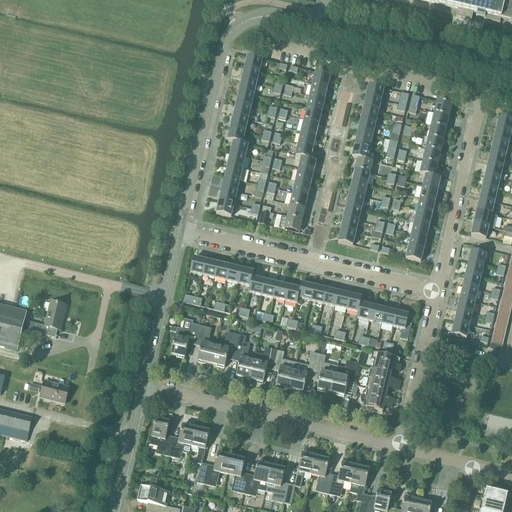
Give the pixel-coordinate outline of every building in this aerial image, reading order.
[(511,0),(413,0),(432,4),(457,10),(455,18),(471,22),(473,14),(476,15),(475,17),(484,19),(483,21),(499,24),(500,20),(511,23),(509,31),(511,31),(511,0)] [(247,58),(244,70),(259,74),(262,62),(247,58)] [(244,72),(241,82),(256,86),(258,76),(259,74),(244,70),(244,72)] [(329,78),(315,74),(312,87),(326,90),(329,78)] [(240,86),(238,94),(253,98),(255,90),(256,86),(241,82),(240,86)] [(309,99),(324,102),(326,90),(312,87),(309,99)] [(365,99),(380,103),(383,90),(368,87),(365,99)] [(237,100),(236,106),(250,109),(252,104),(253,98),(238,94),(237,100)] [(401,95),(398,107),(405,108),(408,96),(401,95)] [(412,97),(412,98),(409,109),(416,111),(419,99),(412,97)] [(307,110),(321,114),(324,102),(309,99),(307,110)] [(380,103),(365,99),(362,111),(377,114),(380,103)] [(437,103),(437,104),(434,115),(448,119),(451,107),(437,103)] [(234,114),(233,118),(247,121),(248,117),(250,109),(236,106),(234,114)] [(276,110),(269,109),(267,118),(274,120),(276,110)] [(304,122),(318,126),(321,114),(307,110),(304,122)] [(377,114),(362,111),(360,123),(374,126),(377,114)] [(431,127),(446,131),(448,119),(434,115),(431,127)] [(230,128),(230,130),(245,133),(245,131),(247,121),(233,118),(230,128)] [(511,125),(511,121),(498,118),(496,130),(510,134),(511,125)] [(301,134),(315,137),(318,126),(304,122),(301,134)] [(374,126),(360,123),(357,135),(372,138),(374,126)] [(428,139),(443,143),(446,131),(431,127),(428,139)] [(230,130),(227,142),(233,143),(242,145),(245,133),(230,130)] [(493,142),(507,146),(510,134),(496,130),(493,142)] [(298,146),(312,149),(315,137),(301,134),(298,146)] [(372,138),(357,135),(354,146),(369,150),(372,138)] [(426,151),(440,154),(443,143),(428,139),(426,151)] [(397,144),(389,142),(387,153),(394,155),(397,144)] [(490,154),(504,157),(507,146),(493,142),(490,154)] [(233,143),(230,155),(245,159),(245,158),(248,158),(249,154),(246,153),(248,147),(242,145),(233,143)] [(312,149),(298,146),(295,158),(301,159),(310,161),(312,149)] [(369,150),(354,146),(351,159),(357,160),(366,162),(369,150)] [(423,163),(437,166),(440,154),(426,151),(423,163)] [(490,154),(487,166),(502,169),(506,170),(507,164),(503,163),(504,157),(490,154)] [(227,167),(242,171),(245,159),(230,155),(227,167)] [(298,171),(312,175),(315,163),(310,161),(301,159),(298,171)] [(354,172),(369,176),(372,164),(366,162),(357,160),(354,172)] [(437,166),(423,163),(420,175),(425,176),(425,177),(434,179),(437,166)] [(484,177),(499,181),(502,169),(487,166),(484,177)] [(224,179),(239,183),(242,171),(227,167),(224,179)] [(295,183),(310,187),(312,175),(298,171),(295,183)] [(352,184),(366,187),(369,176),(354,172),(352,184)] [(422,189),(437,192),(440,180),(434,179),(425,177),(422,189)] [(484,177),(481,189),(496,193),(500,194),(502,188),(497,187),(499,181),(484,177)] [(221,191),(236,194),(239,183),(224,179),(221,191)] [(292,195),(307,199),(310,187),(295,183),(292,195)] [(349,196),(363,199),(366,187),(352,184),(349,196)] [(420,200),(434,204),(437,192),(422,189),(420,200)] [(481,189),(479,201),(493,205),(497,206),(499,200),(495,199),(496,193),(481,189)] [(219,203),(234,206),(236,194),(221,191),(219,203)] [(278,198),(288,199),(289,192),(279,191),(278,198)] [(290,207),(304,210),(307,199),(292,195),(290,207)] [(346,208),(361,211),(363,199),(349,196),(346,208)] [(417,212),(431,216),(434,204),(420,200),(417,212)] [(476,213),(490,216),(493,205),(479,201),(476,213)] [(216,215),(231,218),(234,206),(219,203),(216,215)] [(287,219),(301,222),(304,210),(290,207),(287,219)] [(343,219),(358,223),(361,211),(346,208),(343,219)] [(414,224),(428,228),(431,216),(417,212),(414,224)] [(496,219),(490,217),(490,216),(476,213),(473,225),(488,228),(487,229),(493,230),(496,219)] [(284,231),(298,234),(301,222),(287,219),(284,231)] [(340,231),(355,235),(358,223),(343,219),(340,231)] [(411,236),(426,239),(428,228),(414,224),(411,236)] [(485,240),(487,229),(488,228),(473,225),(470,237),(485,240)] [(337,243),(352,247),(355,235),(340,231),(337,243)] [(408,248),(423,251),(426,239),(411,236),(408,248)] [(406,260),(420,263),(423,251),(408,248),(406,260)] [(468,265),(482,268),(485,256),(471,253),(468,265)] [(202,277),(206,262),(193,259),(190,274),(202,277)] [(206,262),(202,277),(214,280),(217,265),(206,262)] [(217,265),(214,280),(226,282),(229,268),(217,265)] [(465,277),(480,280),(482,268),(468,265),(465,277)] [(229,268),(226,282),(238,285),(241,271),(229,268)] [(250,288),(252,279),(253,273),(241,271),(238,285),(250,288)] [(462,289),(477,292),(480,280),(465,277),(462,289)] [(252,279),(250,288),(248,294),(261,297),(264,282),(252,279)] [(264,282),(261,297),(273,300),(276,285),(264,282)] [(276,285),(273,300),(284,303),(288,288),(276,285)] [(300,291),(298,300),(310,303),(314,288),(302,285),(300,291)] [(298,300),(300,291),(288,288),(284,303),(297,305),(298,300)] [(322,306),(325,291),(314,288),(310,303),(322,306)] [(460,301),(474,304),(477,292),(462,289),(460,301)] [(511,290),(503,289),(502,295),(511,297),(511,290)] [(334,308),(337,293),(325,291),(322,306),(334,308)] [(345,311),(349,296),(337,293),(334,308),(345,311)] [(511,303),(511,297),(502,295),(500,301),(511,304),(511,303)] [(358,314),(360,305),(361,299),(349,296),(345,311),(358,314)] [(184,297),(183,304),(195,307),(197,300),(184,297)] [(457,312),(471,316),(474,304),(460,301),(457,312)] [(511,304),(500,301),(499,307),(510,310),(511,304)] [(28,323),(25,333),(34,335),(34,334),(50,338),(51,330),(60,332),(66,308),(50,304),(45,328),(36,326),(36,325),(28,323)] [(369,323),(373,308),(360,305),(358,314),(357,320),(369,323)] [(510,310),(499,307),(498,313),(509,316),(510,310)] [(0,349),(16,353),(26,315),(0,308),(0,349)] [(383,326),(386,311),(373,308),(369,323),(383,326)] [(396,329),(399,314),(386,311),(383,326),(396,329)] [(454,324),(468,328),(471,316),(457,312),(454,324)] [(509,316),(498,313),(496,320),(508,322),(509,316)] [(399,314),(396,329),(401,330),(399,340),(407,342),(413,318),(408,317),(408,316),(399,314)] [(194,343),(198,327),(192,325),(192,322),(184,320),(182,331),(177,330),(170,356),(184,359),(188,342),(194,343)] [(508,322),(496,320),(495,326),(506,328),(508,322)] [(468,328),(454,324),(451,336),(466,340),(468,328)] [(506,328),(495,326),(493,332),(505,335),(506,328)] [(210,330),(205,329),(198,327),(194,343),(201,345),(197,362),(210,365),(214,347),(207,345),(210,330)] [(505,335),(493,332),(492,338),(503,341),(505,335)] [(226,334),(224,341),(222,348),(214,347),(210,365),(224,369),(228,352),(234,353),(238,337),(226,334)] [(249,346),(244,345),(245,338),(238,337),(234,353),(241,355),(235,377),(249,381),(253,362),(246,360),(249,346)] [(503,341),(492,338),(490,344),(502,347),(503,341)] [(502,347),(490,344),(489,350),(500,353),(502,347)] [(265,349),(263,356),(255,354),(253,362),(249,381),(262,384),(266,367),(272,369),(276,352),(265,349)] [(276,352),(272,369),(279,370),(275,387),(289,390),(295,364),(282,361),(283,354),(276,352)] [(314,374),(314,372),(318,356),(311,354),(308,367),(295,364),(289,390),(302,393),(308,372),(314,374)] [(371,360),(374,361),(371,371),(391,376),(392,371),(400,373),(401,367),(398,367),(400,360),(372,354),(371,360)] [(318,356),(314,372),(321,374),(317,391),(330,394),(336,368),(323,364),(325,358),(318,356)] [(346,363),(344,370),(336,368),(330,394),(343,398),(348,380),(354,382),(358,366),(346,363)] [(369,380),(397,387),(398,382),(390,380),(391,376),(371,371),(369,380)] [(367,389),(387,394),(388,389),(396,391),(397,387),(369,380),(367,389)] [(64,406),(68,389),(44,383),(40,400),(64,406)] [(28,392),(38,394),(40,387),(30,385),(28,392)] [(365,399),(392,405),(393,400),(386,398),(387,394),(367,389),(365,399)] [(392,405),(365,399),(363,408),(382,413),(383,408),(391,410),(392,405)] [(0,436),(26,443),(32,420),(0,412),(0,436)] [(146,445),(158,448),(163,449),(161,456),(168,458),(168,456),(172,442),(165,440),(170,423),(156,420),(151,438),(148,438),(146,445)] [(172,442),(168,456),(168,458),(175,460),(177,453),(182,454),(184,446),(191,448),(196,430),(182,426),(178,443),(172,442)] [(203,459),(209,433),(196,430),(191,448),(199,450),(197,457),(203,459)] [(207,470),(203,486),(210,487),(212,480),(217,482),(219,474),(227,476),(231,458),(217,454),(213,471),(207,470)] [(302,454),(301,458),(295,481),(302,482),(303,475),(311,476),(315,457),(302,454)] [(327,495),(331,479),(325,478),(329,461),(315,457),(311,476),(318,478),(316,486),(322,487),(321,494),(327,495)] [(231,458),(227,476),(234,478),(233,486),(238,487),(236,494),(243,495),(247,479),(241,477),(244,461),(231,458)] [(247,479),(243,495),(250,497),(252,490),(265,493),(267,486),(271,467),(257,463),(253,480),(247,479)] [(331,479),(327,495),(335,497),(336,490),(342,492),(344,484),(351,486),(355,467),(342,464),(338,481),(331,479)] [(271,467),(267,486),(265,493),(278,496),(276,503),(283,505),(287,489),(281,487),(285,470),(271,467)] [(355,467),(351,486),(358,488),(356,496),(362,497),(358,511),(365,511),(369,497),(363,496),(369,471),(355,467)] [(203,486),(207,470),(200,468),(196,484),(203,486)] [(149,511),(178,511),(179,511),(166,508),(169,494),(140,487),(137,502),(151,505),(149,511)] [(287,489),(283,505),(290,506),(294,490),(287,489)] [(369,497),(365,511),(373,511),(374,511),(378,511),(386,511),(391,495),(378,492),(376,499),(369,497)] [(483,495),(481,502),(483,503),(508,509),(511,497),(507,497),(486,492),(485,495),(483,495)] [(415,511),(418,501),(405,498),(401,511),(415,511)] [(418,501),(415,511),(429,511),(431,505),(418,501)] [(483,503),(481,511),(507,511),(508,509),(483,503)]
